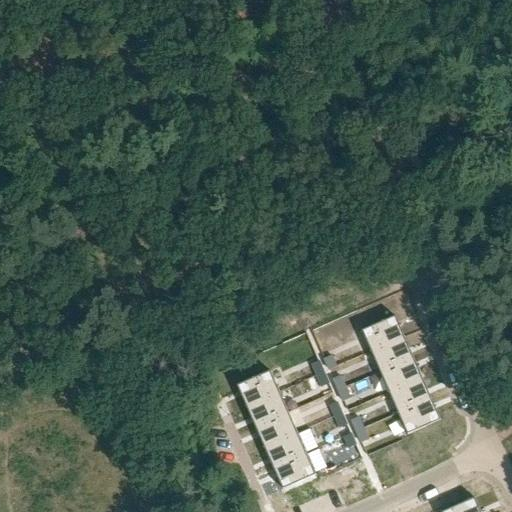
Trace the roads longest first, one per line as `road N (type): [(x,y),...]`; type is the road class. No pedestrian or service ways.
road 1 (track): [(415,243),(326,0)]
road 2 (residential): [(485,457),(484,428),(423,273)]
road 3 (residential): [(355,511),(485,457)]
